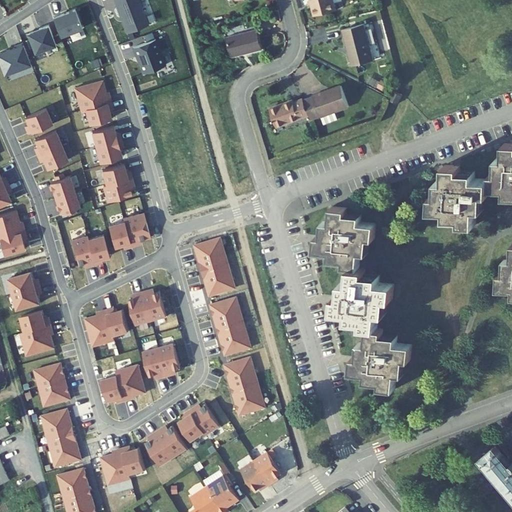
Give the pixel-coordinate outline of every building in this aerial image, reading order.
[(115,0),(122,17),(124,21),(123,21),(127,33),(149,25),(139,0),(115,0)] [(310,0),(315,15),(336,10),(333,0),(310,0)] [(54,18),(61,37),(83,28),(76,9),(54,18)] [(343,29),(352,65),(373,60),(364,24),(343,29)] [(56,46),(49,25),(28,33),(35,53),(56,46)] [(263,49),(258,29),(227,37),(232,55),(247,52),(247,53),(263,49)] [(133,47),(138,58),(139,58),(145,74),(166,66),(155,39),(133,47)] [(31,64),(23,42),(15,45),(16,47),(0,52),(0,59),(5,74),(31,64)] [(381,79),(378,86),(383,89),(387,82),(381,79)] [(73,88),(80,110),(84,109),(89,124),(111,118),(110,113),(114,112),(108,91),(104,92),(101,80),(73,88)] [(341,85),(304,99),(309,115),(311,120),(322,116),(335,111),(349,106),(341,85)] [(402,95),(394,91),(390,99),(398,103),(402,95)] [(270,109),(276,126),(309,115),(304,99),(294,103),(293,100),(270,109)] [(30,124),(26,126),(29,133),(53,123),(47,108),(26,117),(30,124)] [(337,119),(335,111),(322,116),(325,124),(337,119)] [(100,162),(122,157),(120,148),(124,147),(120,132),(116,134),(113,125),(92,131),(100,162)] [(56,130),(36,139),(39,146),(35,148),(41,162),(45,160),(49,168),(69,160),(56,130)] [(490,179),(490,189),(505,189),(505,194),(511,194),(511,143),(504,143),(503,158),(498,158),(498,173),(495,173),(491,173),(490,179)] [(104,185),(108,201),(132,195),(131,190),(135,188),(130,171),(126,172),(124,163),(103,169),(107,184),(104,185)] [(490,189),(490,179),(475,178),(475,174),(460,173),(460,171),(460,165),(457,165),(445,165),(444,180),(439,180),(439,195),(436,195),(431,194),(431,210),(446,211),(446,216),(461,216),(461,219),(461,224),(476,224),(477,209),(481,209),(482,194),(484,194),(490,194),(490,189)] [(51,182),(61,212),(67,211),(68,215),(76,212),(75,208),(80,206),(70,175),(65,177),(63,173),(55,176),(56,180),(51,182)] [(2,179),(0,175),(0,204),(11,200),(8,193),(11,191),(5,177),(2,179)] [(350,267),(359,268),(361,252),(366,253),(367,238),(370,238),(375,239),(377,223),(361,222),(362,217),(347,215),(347,213),(348,208),(332,206),(330,221),(326,221),(324,236),(322,236),(317,235),(316,239),(315,251),(330,252),(330,257),(345,259),(344,261),(344,266),(350,267)] [(19,222),(16,210),(0,214),(0,238),(0,239),(5,254),(27,248),(25,242),(28,242),(22,221),(19,222)] [(144,212),(124,218),(125,221),(109,225),(115,247),(123,245),(125,249),(142,244),(141,240),(151,237),(144,212)] [(87,232),(71,236),(78,261),(83,259),(84,264),(102,259),(101,255),(109,252),(104,235),(89,239),(87,232)] [(236,288),(221,237),(195,245),(210,295),(236,288)] [(511,244),(511,260),(506,260),(505,275),(503,275),(498,274),(497,290),(511,290),(511,244)] [(368,327),(377,328),(379,313),(384,313),(385,298),(388,299),(393,299),(395,284),(379,282),(380,277),(365,276),(365,273),(366,268),(359,268),(350,267),(349,282),(344,281),(342,296),(340,296),(335,296),(334,300),(333,311),(348,313),(348,318),(363,319),(363,322),(362,327),(368,327)] [(34,280),(32,272),(10,278),(18,309),(41,303),(38,295),(43,293),(38,279),(34,280)] [(136,325),(167,316),(161,291),(155,293),(154,289),(134,294),(135,299),(130,300),(136,325)] [(237,297),(211,304),(226,355),(252,347),(237,297)] [(93,346),(116,340),(114,335),(130,331),(124,310),(119,311),(118,307),(97,313),(98,315),(86,318),(93,346)] [(26,331),(22,333),(28,355),(55,347),(52,335),(54,334),(49,317),(45,318),(42,310),(22,316),(26,331)] [(381,380),(380,382),(380,387),(395,389),(397,373),(402,374),(403,359),(406,359),(411,359),(412,344),(397,342),(398,338),(383,336),(383,334),(383,329),(377,328),(368,327),(366,342),(361,342),(360,357),(357,356),(353,356),(352,360),(351,371),(366,373),(366,378),(381,380)] [(175,343),(144,352),(150,376),(156,375),(157,379),(177,374),(176,369),(181,368),(175,343)] [(251,356),(225,364),(240,414),(266,407),(251,356)] [(70,399),(60,364),(34,371),(44,406),(70,399)] [(139,365),(117,371),(118,376),(103,380),(109,402),(117,399),(118,403),(136,399),(135,396),(147,393),(139,365)] [(205,431),(207,434),(220,425),(207,404),(202,407),(200,403),(184,413),(187,417),(179,421),(191,440),(205,431)] [(67,409),(41,416),(55,466),(81,459),(67,409)] [(0,428),(0,439),(10,435),(6,425),(0,428)] [(161,465),(188,448),(173,425),(169,428),(167,425),(148,436),(151,440),(146,443),(161,465)] [(109,484),(132,478),(131,473),(146,469),(140,447),(135,449),(133,445),(113,450),(114,453),(102,456),(109,484)] [(511,463),(511,464),(495,446),(481,458),(498,477),(499,478),(499,479),(511,494),(511,463)] [(277,476),(282,473),(268,451),(254,459),(270,484),(276,480),(275,477),(277,476)] [(0,484),(10,480),(0,458),(0,484)] [(264,488),(270,484),(254,459),(241,468),(255,490),(260,487),(262,485),(264,488)] [(226,474),(230,471),(226,465),(222,468),(226,474)] [(95,511),(83,468),(57,475),(66,511),(95,511)] [(208,485),(224,475),(221,470),(204,480),(208,485)] [(240,499),(237,496),(231,486),(224,475),(208,485),(223,509),(227,507),(240,499)] [(244,492),(238,482),(231,486),(237,496),(244,492)] [(219,511),(223,509),(208,485),(191,496),(198,507),(191,511),(219,511)] [(151,494),(145,498),(149,504),(155,500),(151,494)]
